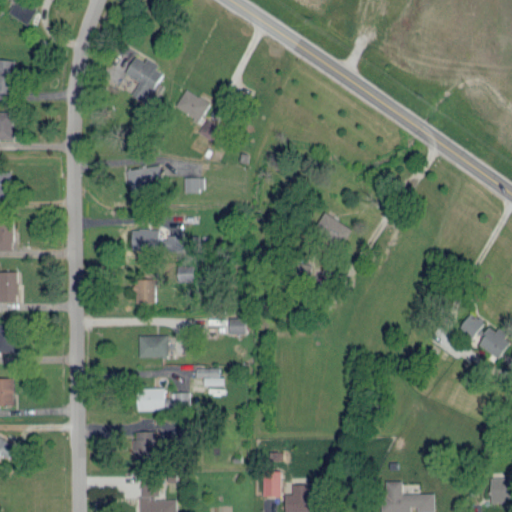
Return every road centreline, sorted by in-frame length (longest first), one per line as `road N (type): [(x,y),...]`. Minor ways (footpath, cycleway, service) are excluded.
road 1 (residential): [(93,0),(72,101),(78,511)]
road 2 (tertiary): [(234,0),(511,195)]
